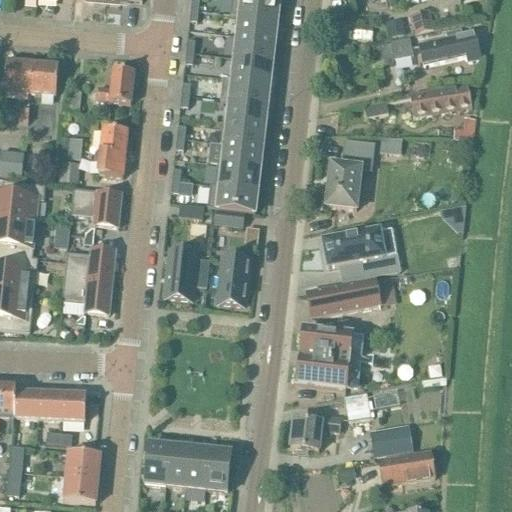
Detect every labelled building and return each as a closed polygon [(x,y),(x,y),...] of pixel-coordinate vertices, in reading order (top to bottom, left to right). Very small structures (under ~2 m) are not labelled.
[(107,0),(107,8),(108,8),(108,7),(121,8),(121,4),(142,6),(142,0),(107,0)] [(279,1),(269,0),(231,0),(230,19),(239,20),(277,24),(279,1)] [(192,2),(190,13),(198,14),(200,2),(192,2)] [(190,13),(189,25),(197,26),(198,14),(190,13)] [(410,21),(414,37),(434,32),(429,17),(410,21)] [(239,20),(236,40),(274,44),(277,24),(239,20)] [(385,25),(389,42),(406,38),(402,21),(385,25)] [(462,39),(460,32),(445,36),(446,41),(417,48),(423,71),(465,60),(467,67),(480,63),(474,36),(462,39)] [(339,38),(327,40),(328,53),(341,51),(339,38)] [(236,40),(234,61),(272,65),(274,44),(236,40)] [(375,71),(394,68),(393,63),(413,59),(410,43),(372,50),(374,59),(373,59),(375,71)] [(187,44),(186,56),(194,57),(195,45),(187,44)] [(186,56),(185,68),(193,69),(194,57),(186,56)] [(340,57),(332,69),(342,75),(349,64),(340,57)] [(234,62),(232,83),(270,87),(272,65),(234,61),(234,62)] [(30,98),(32,67),(6,65),(4,96),(30,98)] [(32,67),(30,98),(56,100),(59,70),(32,67)] [(131,109),(134,76),(113,74),(111,93),(98,92),(97,104),(108,105),(108,106),(131,109)] [(232,83),(229,104),(267,108),(270,87),(232,83)] [(183,87),(182,98),(189,99),(190,88),(183,87)] [(413,123),(472,112),(468,90),(409,100),(413,123)] [(79,118),(81,96),(69,94),(66,116),(79,118)] [(182,98),(181,110),(188,111),(189,99),(182,98)] [(229,105),(227,125),(265,129),(267,108),(229,104),(229,105)] [(366,122),(388,118),(385,106),(364,110),(366,122)] [(29,127),(31,113),(20,113),(19,126),(29,127)] [(453,144),(471,143),(473,143),(476,123),(474,122),(467,121),(464,134),(454,134),(453,144)] [(227,125),(222,125),(219,148),(224,149),(262,153),(265,129),(227,125)] [(100,156),(125,159),(128,135),(102,132),(100,156)] [(59,141),(58,151),(69,152),(70,142),(59,141)] [(69,152),(82,154),(83,143),(70,142),(69,152)] [(183,154),(183,155),(197,157),(198,144),(184,142),(183,154)] [(371,174),(374,148),(346,145),(344,162),(346,162),(345,170),(331,168),(327,210),(357,214),(361,173),(371,174)] [(224,149),(222,168),(260,173),(262,153),(224,149)] [(80,165),(82,154),(69,152),(67,163),(80,165)] [(0,179),(21,182),(24,158),(1,156),(0,165),(0,179)] [(125,159),(100,156),(96,156),(95,165),(99,166),(97,179),(123,182),(125,159)] [(78,188),(80,168),(60,166),(58,187),(78,188)] [(54,186),(56,168),(46,167),(44,185),(54,186)] [(217,169),(214,189),(258,194),(260,173),(222,168),(217,168),(217,169)] [(0,223),(36,227),(38,204),(43,205),(45,191),(4,186),(3,198),(0,198),(0,223)] [(210,189),(207,212),(255,217),(258,194),(214,189),(210,189)] [(118,231),(121,199),(73,193),(71,219),(95,222),(94,229),(118,231)] [(180,209),(179,221),(202,223),(204,212),(180,209)] [(465,209),(439,215),(440,221),(456,236),(462,237),(465,209)] [(215,214),(213,229),(243,233),(245,217),(215,214)] [(0,259),(32,263),(36,227),(0,223),(0,259)] [(55,229),(55,236),(69,237),(70,231),(55,229)] [(85,240),(85,241),(93,242),(93,241),(94,233),(91,233),(85,238),(85,240)] [(380,235),(323,246),(323,248),(327,273),(337,271),(340,271),(342,286),(399,276),(396,261),(385,263),(380,235)] [(85,241),(84,248),(92,249),(93,242),(85,241)] [(64,282),(112,287),(115,255),(92,253),(91,260),(67,257),(64,282)] [(168,253),(162,304),(193,308),(195,292),(206,293),(209,266),(198,265),(199,257),(168,253)] [(37,264),(32,263),(0,259),(0,296),(33,300),(37,264)] [(220,259),(215,310),(246,313),(251,262),(220,259)] [(391,281),(375,284),(377,292),(393,289),(391,282),(391,281)] [(108,319),(112,287),(64,282),(62,307),(85,309),(85,316),(108,319)] [(311,324),(380,311),(377,292),(375,284),(306,298),(311,324)] [(0,333),(29,337),(33,300),(0,296),(0,333)] [(76,328),(78,328),(84,329),(85,320),(82,320),(77,324),(76,328)] [(346,394),(353,338),(304,333),(298,388),(346,394)] [(0,422),(15,423),(16,397),(16,391),(0,390),(0,422)] [(16,397),(15,423),(85,426),(86,400),(16,397)] [(349,425),(371,421),(366,397),(344,402),(349,425)] [(340,438),(342,423),(323,420),(321,427),(293,423),(290,452),(320,455),(322,442),(323,436),(340,438)] [(375,462),(411,455),(407,431),(370,437),(375,462)] [(47,436),(46,448),(71,450),(72,439),(47,436)] [(165,491),(170,450),(148,448),(144,488),(165,491)] [(19,500),(24,452),(11,450),(6,499),(19,500)] [(186,493),(190,452),(170,450),(165,491),(186,493)] [(206,495),(210,455),(190,452),(186,493),(206,495)] [(227,497),(231,457),(210,455),(206,495),(227,497)] [(65,480),(98,484),(100,459),(68,456),(65,480)] [(384,491),(434,482),(430,457),(380,466),(384,491)] [(338,473),(340,485),(356,482),(354,470),(338,473)] [(95,508),(98,484),(65,480),(63,505),(95,508)]
